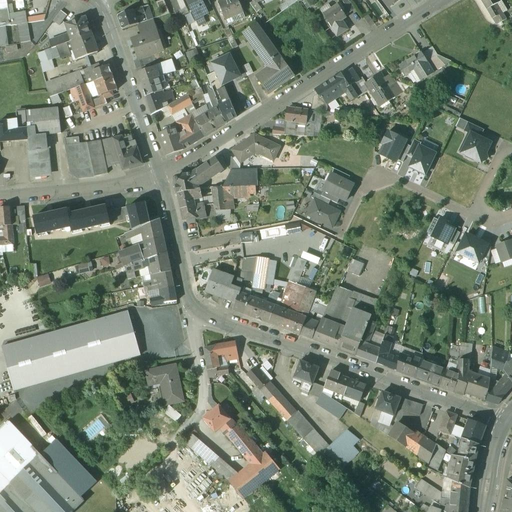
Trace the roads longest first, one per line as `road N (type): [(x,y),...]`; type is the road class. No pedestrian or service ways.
road 1 (residential): [(159,176),(447,0)]
road 2 (tertiary): [(198,309),(505,421)]
road 3 (residential): [(336,240),(372,174),(477,217)]
road 4 (tertiary): [(92,0),(159,176)]
road 5 (residential): [(159,176),(0,199)]
road 6 (tertiary): [(159,176),(188,299),(198,309)]
road 7 (residential): [(198,309),(202,389),(184,430)]
